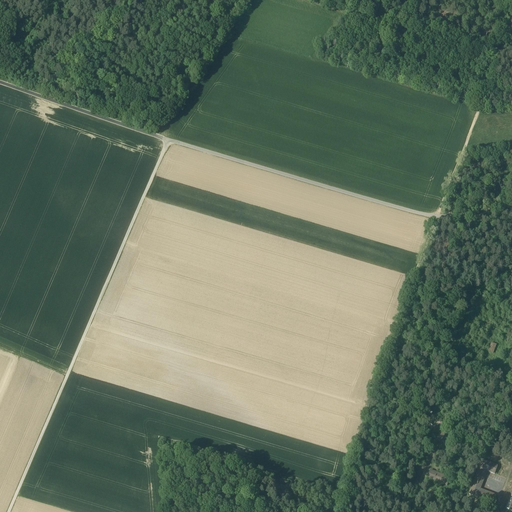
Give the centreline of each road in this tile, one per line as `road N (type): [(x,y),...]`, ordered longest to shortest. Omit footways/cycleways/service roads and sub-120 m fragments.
road 1 (track): [(511,22),(370,407),(341,511)]
road 2 (track): [(168,140),(9,511)]
road 3 (track): [(511,208),(436,218),(168,140)]
road 4 (track): [(0,82),(168,140)]
road 5 (track): [(250,0),(154,136)]
